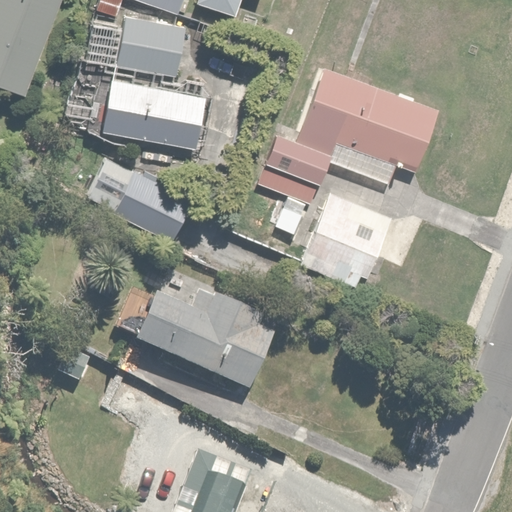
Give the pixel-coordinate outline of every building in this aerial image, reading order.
[(60,0),(0,0),(0,76),(28,87),(60,0)] [(122,0),(98,0),(96,7),(117,15),(122,0)] [(151,0),(181,11),(185,0),(151,0)] [(195,0),(231,14),(236,0),(195,0)] [(186,25),(125,14),(116,62),(177,73),(186,25)] [(285,192),(307,202),(334,136),(412,167),(436,108),(324,64),(295,136),(276,128),(255,180),(285,192)] [(114,74),(104,130),(192,146),(202,90),(114,74)] [(108,153),(86,195),(169,238),(191,195),(108,153)] [(394,216),(330,189),(300,257),(365,285),(394,216)] [(307,202),(285,192),(273,223),(277,224),(269,244),(296,255),(304,236),(295,233),(307,202)] [(154,291),(135,334),(248,383),(269,334),(257,329),(265,312),(217,291),(214,297),(196,290),(189,306),(154,291)] [(88,354),(66,343),(53,368),(76,379),(88,354)] [(172,438),(153,429),(141,453),(132,449),(119,478),(155,496),(176,454),(167,449),(172,438)] [(230,511),(242,480),(208,467),(191,511),(230,511)] [(117,481),(83,481),(83,506),(117,506),(117,481)]
